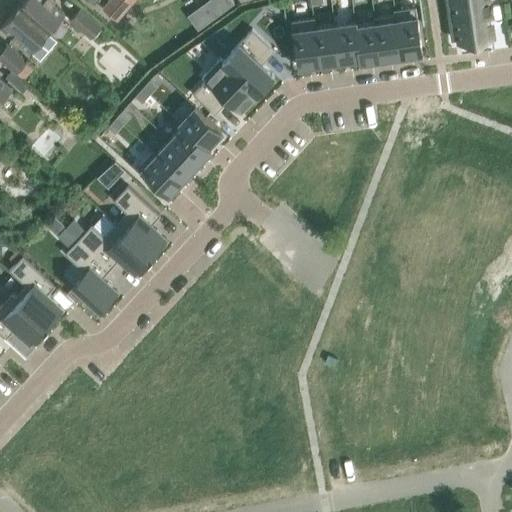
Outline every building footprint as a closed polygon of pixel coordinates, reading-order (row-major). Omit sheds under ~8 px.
[(19,4),(18,6),(48,33),(65,13),(53,3),(55,0),(54,0),(23,0),(25,1),(21,6),(19,4)] [(133,0),(131,2),(129,0),(90,0),(94,3),(96,0),(108,0),(103,6),(117,19),(134,0),(133,0)] [(208,0),(205,3),(215,17),(234,3),(232,0),(208,0)] [(445,0),(451,36),(459,35),(459,39),(460,41),(492,36),(487,0),(445,0)] [(48,33),(18,6),(16,8),(17,10),(13,14),(12,13),(1,26),(12,35),(9,38),(17,45),(19,42),(31,52),(48,33)] [(416,6),(394,9),(401,55),(405,55),(411,54),(422,52),(416,6)] [(70,20),(91,38),(101,26),(80,8),(70,20)] [(394,14),(375,17),(381,58),(401,55),(394,9),(394,14)] [(313,17),(292,20),(299,66),(320,63),(313,17)] [(314,17),(313,17),(320,63),(340,60),(335,24),(315,27),(314,17)] [(356,21),(355,21),(361,61),(381,58),(375,17),(374,17),(375,22),(357,25),(356,21)] [(355,21),(335,24),(340,60),(359,58),(360,61),(361,61),(355,21)] [(220,57),(220,58),(257,93),(274,75),(262,63),(258,60),(271,46),(252,28),(223,60),(220,57)] [(0,51),(0,59),(16,73),(27,61),(7,44),(0,51)] [(206,79),(193,93),(211,110),(224,96),(227,99),(240,111),(256,93),(257,94),(257,93),(220,58),(203,76),(206,79)] [(6,76),(24,91),(28,86),(11,70),(6,76)] [(0,101),(12,88),(0,77),(0,101)] [(151,78),(143,87),(150,93),(158,84),(151,78)] [(143,87),(135,96),(142,102),(150,93),(143,87)] [(195,106),(180,121),(210,149),(211,149),(208,146),(210,144),(214,139),(222,131),(195,106)] [(124,108),(116,117),(123,124),(131,115),(124,108)] [(116,117),(108,126),(115,132),(123,124),(116,117)] [(183,125),(169,139),(196,164),(210,149),(180,121),(180,122),(183,125)] [(153,150),(152,151),(183,179),(196,164),(169,139),(156,153),(153,150)] [(152,151),(137,166),(168,195),(183,179),(152,151)] [(128,184),(114,200),(127,212),(116,224),(151,256),(167,239),(160,233),(156,228),(151,224),(160,214),(128,184)] [(75,218),(67,227),(110,268),(119,259),(123,263),(128,267),(135,274),(151,256),(116,224),(105,235),(92,223),(87,229),(75,218)] [(67,227),(58,236),(70,247),(65,253),(85,271),(73,284),(74,285),(71,288),(82,299),(85,295),(89,298),(86,302),(96,312),(100,308),(101,310),(118,291),(111,285),(107,281),(102,277),(110,268),(67,227)] [(23,255),(10,269),(26,284),(16,296),(12,292),(11,293),(46,326),(63,308),(56,302),(52,298),(47,294),(55,285),(23,255)] [(0,304),(0,331),(6,337),(14,328),(19,333),(24,337),(30,343),(46,326),(11,293),(0,305),(0,304)]
